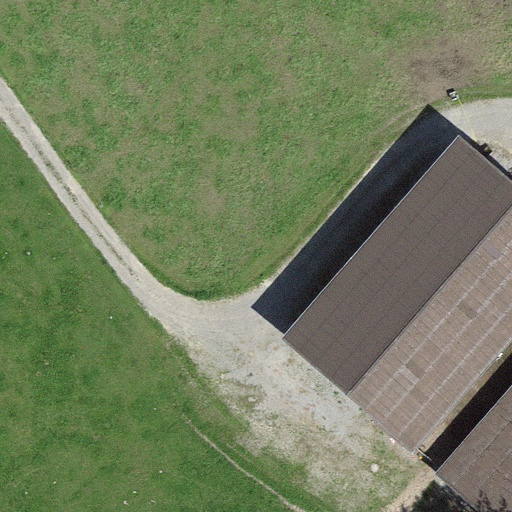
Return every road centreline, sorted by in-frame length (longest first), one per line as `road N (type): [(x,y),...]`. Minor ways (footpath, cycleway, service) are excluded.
road 1 (track): [(0,100),(150,298),(231,335),(314,266),(435,131),(511,123)]
road 2 (track): [(231,335),(381,468)]
